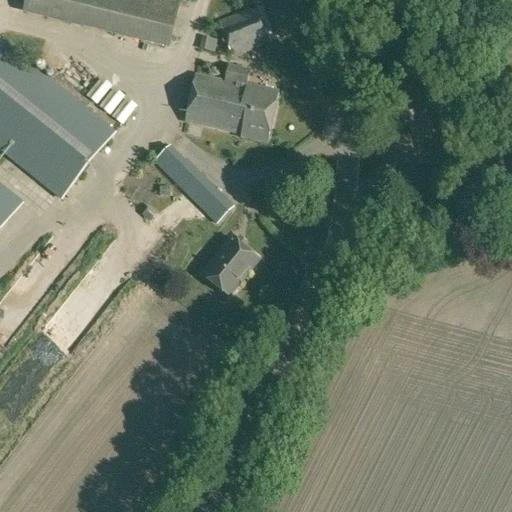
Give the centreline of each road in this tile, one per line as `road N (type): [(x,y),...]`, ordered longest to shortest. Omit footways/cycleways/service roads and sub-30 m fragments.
road 1 (tertiary): [(210,511),(344,219)]
road 2 (tertiary): [(351,127),(369,0)]
